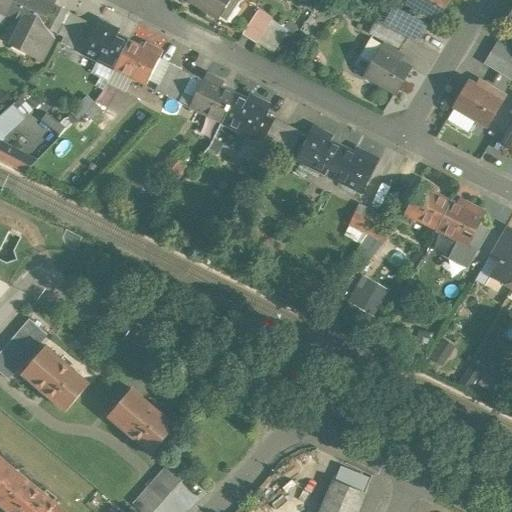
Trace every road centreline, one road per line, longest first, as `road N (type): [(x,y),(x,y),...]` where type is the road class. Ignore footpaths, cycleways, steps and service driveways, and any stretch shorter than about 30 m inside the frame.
road 1 (residential): [(0,313),(28,282),(258,398),(290,431)]
road 2 (residential): [(401,139),(138,7)]
road 3 (residential): [(401,139),(483,0)]
road 4 (residential): [(412,473),(327,434),(290,431)]
road 5 (residential): [(511,193),(401,139)]
